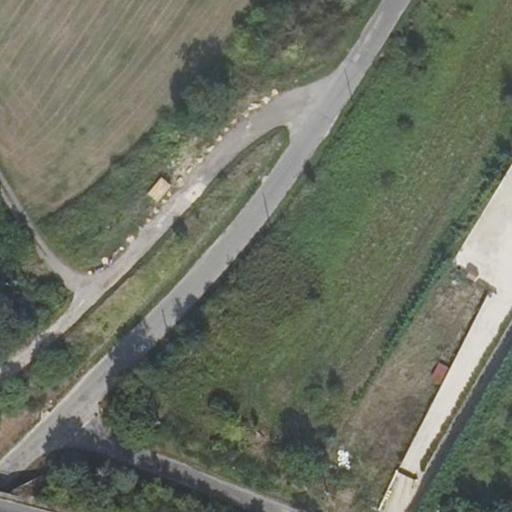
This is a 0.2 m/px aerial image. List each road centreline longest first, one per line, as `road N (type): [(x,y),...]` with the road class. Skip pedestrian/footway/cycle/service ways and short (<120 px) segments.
road 1 (unclassified): [(389,0),(237,239),(55,420)]
road 2 (track): [(0,369),(85,292),(236,124),(336,86)]
road 3 (unclassified): [(276,511),(55,420)]
road 4 (track): [(85,292),(0,196)]
